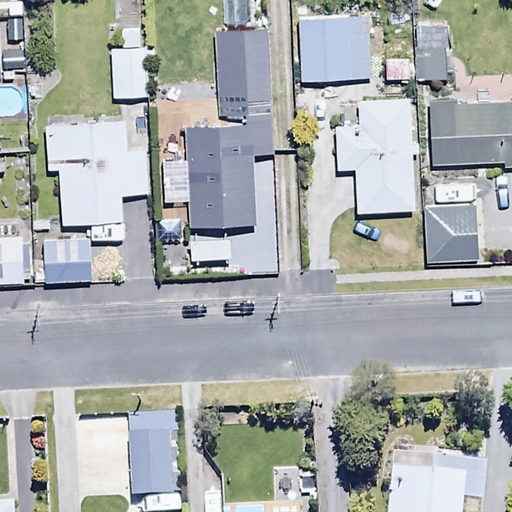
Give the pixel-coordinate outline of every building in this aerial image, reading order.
[(366,13),(296,16),(298,78),(369,75),(366,13)] [(138,30),(118,31),(119,48),(108,49),(110,100),(147,98),(145,47),(138,47),(138,30)] [(215,125),(182,127),(186,229),(252,226),(249,158),(273,157),(267,30),(211,33),(215,125)] [(406,75),(406,56),(382,56),(382,76),(406,75)] [(405,99),(354,102),(355,127),(332,128),(334,170),(352,169),(354,214),(411,211),(405,99)] [(427,166),(494,164),(494,170),(511,169),(511,99),(506,100),(506,104),(456,106),(455,101),(425,102),(427,166)] [(55,171),(59,227),(120,223),(118,198),(147,196),(144,149),(125,151),(123,119),(82,122),(81,116),(45,118),(45,125),(42,126),(45,172),(55,171)] [(474,205),(419,207),(421,264),(476,262),(474,205)] [(19,237),(0,236),(0,286),(20,286),(20,280),(29,280),(28,246),(19,246),(19,237)] [(183,239),(184,261),(230,260),(229,238),(183,239)] [(90,282),(88,241),(39,242),(41,284),(90,282)] [(171,432),(128,433),(130,497),(173,495),(171,432)] [(473,511),(474,502),(480,503),(483,462),(429,458),(428,471),(386,468),(383,511),(473,511)] [(294,468),(269,468),(269,496),(294,496),(294,468)]
